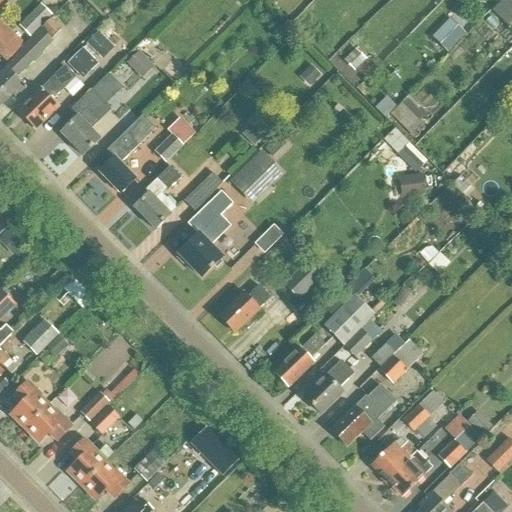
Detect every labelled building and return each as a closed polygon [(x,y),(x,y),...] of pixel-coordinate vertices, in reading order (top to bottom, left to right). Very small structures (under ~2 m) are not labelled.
[(511,24),(511,0),(504,0),(493,12),(508,28),(511,24)] [(41,5),(18,27),(30,39),(52,17),(41,5)] [(61,31),(51,21),(42,30),(52,40),(61,31)] [(1,22),(0,22),(0,56),(1,57),(7,64),(25,46),(1,22)] [(17,79),(54,43),(41,30),(23,48),(7,64),(8,65),(5,68),(7,69),(0,76),(0,108),(13,95),(17,99),(27,89),(17,79)] [(102,62),(115,50),(99,33),(86,46),(87,46),(95,55),(102,62)] [(91,59),(95,55),(87,46),(83,50),(91,59)] [(98,66),(91,59),(83,50),(67,66),(83,81),(98,66)] [(354,73),(366,61),(356,51),(344,63),(354,73)] [(142,79),(152,71),(137,55),(128,64),(142,79)] [(309,89),(320,77),(311,67),(299,79),(309,89)] [(64,89),(74,79),(64,68),(54,79),(54,78),(18,114),(35,132),(49,118),(56,114),(56,111),(59,109),(52,102),(65,90),(64,89)] [(511,101),(511,83),(497,98),(506,107),(511,101)] [(105,106),(91,92),(71,111),(78,119),(61,135),(83,158),(100,141),(91,132),(99,123),(94,118),(105,106)] [(427,115),(409,98),(391,116),(415,141),(426,130),(418,123),(427,115)] [(121,165),(156,131),(143,118),(107,153),(114,160),(99,175),(120,196),(136,181),(121,165)] [(166,164),(195,136),(180,121),(168,132),(173,137),(156,154),(166,164)] [(254,149),(263,140),(251,128),(242,136),(254,149)] [(392,129),(380,140),(411,174),(423,163),(392,129)] [(243,197),(274,166),(261,153),(230,184),(243,197)] [(169,192),(181,180),(170,169),(158,180),(167,190),(169,192)] [(213,174),(184,203),(195,213),(223,185),(213,174)] [(402,200),(425,196),(422,176),(399,179),(402,200)] [(170,216),(176,210),(161,195),(167,190),(158,180),(146,192),(149,196),(134,210),(155,232),(171,217),(170,216)] [(220,218),(233,206),(221,194),(188,226),(198,237),(179,256),(202,280),(215,267),(217,269),(222,264),(220,262),(222,260),(210,248),(231,228),(220,218)] [(283,237),(274,227),(254,246),(264,256),(283,237)] [(25,245),(10,230),(0,239),(0,245),(12,258),(25,245)] [(298,301),(321,279),(308,264),(285,286),(298,301)] [(57,288),(68,279),(61,271),(50,280),(57,288)] [(68,280),(57,291),(76,311),(88,300),(68,280)] [(260,311),(271,300),(259,288),(248,299),(243,294),(241,296),(238,296),(233,304),(219,318),(236,335),(260,311)] [(0,323),(16,307),(1,292),(0,292),(0,323)] [(343,347),(374,316),(355,297),(324,328),(343,347)] [(37,359),(59,337),(44,323),(23,345),(37,359)] [(0,347),(13,335),(6,328),(0,333),(0,347)] [(355,359),(372,343),(361,331),(344,348),(355,359)] [(371,360),(380,370),(405,346),(395,336),(371,360)] [(311,361),(325,347),(315,337),(301,351),(300,350),(274,375),(289,389),(314,364),(311,361)] [(68,347),(59,339),(48,350),(56,359),(68,347)] [(393,385),(422,357),(409,342),(405,346),(380,370),(378,371),(393,386),(394,386),(393,385)] [(3,369),(9,362),(0,352),(0,378),(7,372),(3,369)] [(338,391),(354,376),(341,362),(304,399),(321,416),(343,395),(338,391)] [(11,417),(25,431),(49,408),(40,399),(41,398),(27,384),(13,399),(21,407),(11,417)] [(366,397),(355,408),(331,432),(347,449),(362,434),(370,443),(384,428),(377,421),(396,403),(379,387),(367,399),(366,397)] [(414,434),(444,405),(433,393),(403,422),(414,434)] [(100,395),(80,414),(90,423),(109,404),(100,395)] [(57,417),(49,408),(25,431),(39,445),(49,435),(57,443),(71,430),(58,416),(57,417)] [(120,420),(109,408),(91,425),(102,436),(120,420)] [(467,423),(481,437),(491,427),(477,413),(467,423)] [(136,417),(128,425),(134,431),(142,423),(136,417)] [(449,470),(481,439),(469,428),(438,458),(449,470)] [(123,429),(116,436),(124,445),(132,437),(123,429)] [(207,430),(191,445),(223,477),(238,462),(207,430)] [(498,474),(511,460),(511,442),(508,439),(486,462),(498,474)] [(96,455),(83,442),(70,456),(78,464),(67,474),(81,488),(104,466),(96,456),(96,455)] [(386,483),(416,454),(406,444),(400,451),(394,445),(371,467),(386,483)] [(145,485),(168,463),(155,449),(132,471),(145,485)] [(402,499),(432,469),(417,454),(416,454),(386,483),(402,499)] [(182,476),(171,464),(163,472),(174,484),(182,476)] [(450,511),(443,505),(462,487),(472,476),(461,465),(451,476),(419,506),(422,510),(420,511),(450,511)] [(112,474),(104,466),(81,488),(94,503),(105,492),(113,500),(127,487),(113,473),(112,474)] [(165,483),(158,477),(149,487),(155,493),(165,483)] [(152,511),(143,502),(137,508),(135,506),(128,511),(152,511)]
